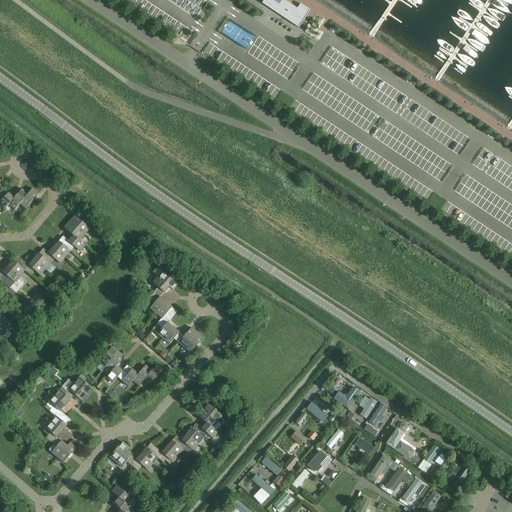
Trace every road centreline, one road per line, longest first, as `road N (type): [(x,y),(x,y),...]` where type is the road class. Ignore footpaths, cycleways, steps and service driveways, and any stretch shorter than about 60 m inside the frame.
road 1 (residential): [(511,432),(0,78)]
road 2 (residential): [(511,283),(82,0)]
road 3 (unclassified): [(49,509),(118,429),(143,428),(227,331),(203,301)]
road 4 (unclassified): [(0,238),(25,237),(59,195),(25,164)]
